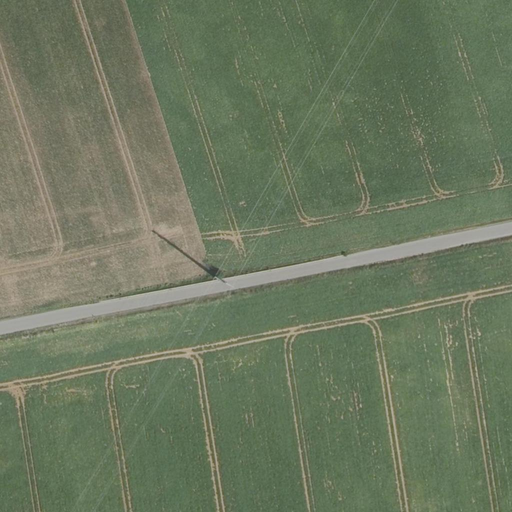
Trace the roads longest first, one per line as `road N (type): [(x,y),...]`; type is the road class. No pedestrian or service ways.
road 1 (primary): [(511,213),(81,19),(0,13)]
road 2 (unclassified): [(0,326),(511,226)]
